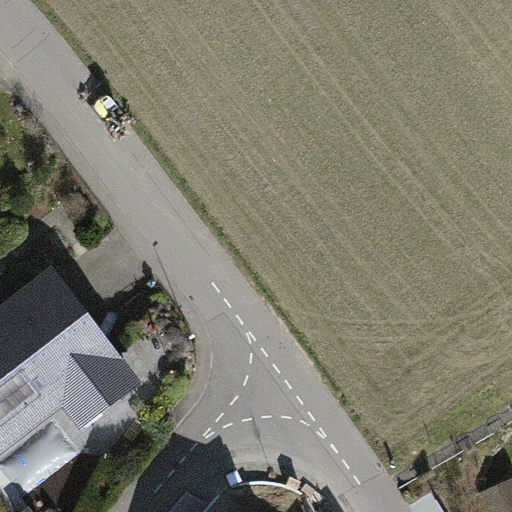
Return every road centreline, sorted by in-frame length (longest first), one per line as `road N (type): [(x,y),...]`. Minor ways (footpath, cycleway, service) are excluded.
road 1 (residential): [(0,7),(285,376)]
road 2 (residential): [(131,511),(210,427),(285,376)]
road 3 (residential): [(285,376),(373,511)]
